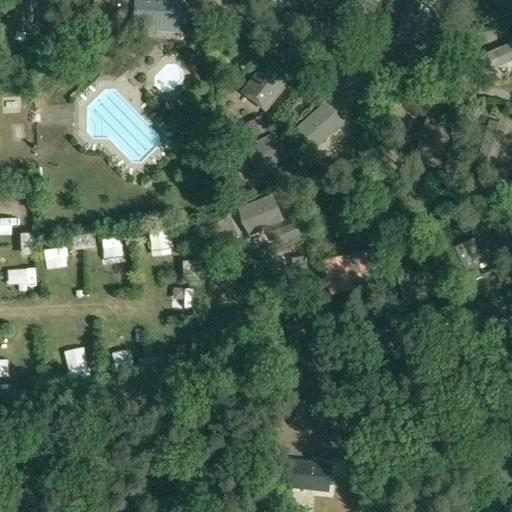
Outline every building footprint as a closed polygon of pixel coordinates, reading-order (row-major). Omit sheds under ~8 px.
[(15,0),(5,28),(25,35),(27,28),(29,29),(34,17),(32,17),(37,0),(15,0)] [(102,0),(105,1),(102,6),(125,17),(132,0),(102,0)] [(295,0),(267,0),(276,13),(295,0)] [(379,0),(351,0),(336,20),(354,34),(379,0)] [(388,14),(397,1),(395,0),(383,0),(378,8),(388,14)] [(405,0),(395,40),(409,43),(420,0),(405,0)] [(511,43),(485,55),(492,71),(511,62),(511,43)] [(270,56),(241,94),(265,113),(295,76),(270,56)] [(193,77),(165,84),(170,106),(198,99),(193,77)] [(324,104),(296,129),(315,150),(333,135),(333,136),(344,126),(335,113),(324,104)] [(259,118),(248,124),(255,138),(266,132),(259,118)] [(489,121),(474,170),(491,175),(506,127),(489,121)] [(455,133),(424,125),(414,162),(445,171),(455,133)] [(278,132),(246,149),(251,163),(260,175),(272,169),(271,168),(292,157),(278,132)] [(272,196),(238,209),(241,224),(249,237),(263,232),(262,231),(283,222),(272,196)] [(12,232),(36,230),(34,206),(10,208),(12,232)] [(152,259),(174,257),(173,244),(151,246),(152,259)] [(83,247),(83,259),(105,258),(104,246),(83,247)] [(136,270),(135,251),(111,252),(113,272),(136,270)] [(360,273),(355,255),(322,262),(330,297),(356,291),(354,281),(352,275),(360,273)] [(496,271),(485,274),(480,256),(471,258),(479,292),(500,287),(496,271)] [(76,257),(54,258),(55,280),(78,278),(76,257)] [(284,258),(253,264),(259,296),(290,290),(284,258)] [(391,283),(391,264),(369,264),(370,283),(391,283)] [(417,302),(415,291),(410,266),(394,270),(402,307),(418,304),(417,302)] [(205,271),(193,271),(193,294),(205,295),(205,271)] [(178,282),(179,296),(192,295),(191,281),(178,282)] [(320,301),(284,311),(288,328),(308,322),(315,346),(331,341),(320,301)] [(186,327),(206,327),(206,309),(186,308),(186,327)] [(139,362),(140,375),(162,372),(160,359),(139,362)] [(100,385),(96,368),(84,370),(87,387),(100,385)] [(26,376),(11,379),(13,393),(29,390),(26,376)] [(33,381),(36,394),(57,390),(55,378),(33,381)] [(511,481),(511,451),(481,450),(480,480),(509,481),(511,481)] [(338,458),(298,453),(295,477),(334,482),(338,458)] [(369,468),(353,466),(351,479),(367,480),(369,468)]
